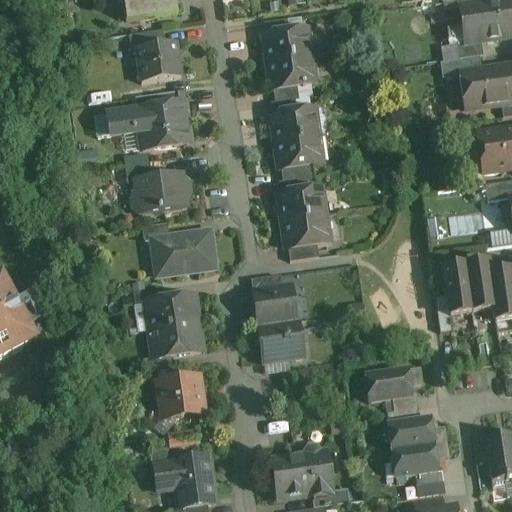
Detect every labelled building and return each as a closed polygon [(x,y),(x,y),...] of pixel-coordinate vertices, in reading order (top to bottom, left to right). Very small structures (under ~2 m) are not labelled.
[(122,0),(126,23),(177,16),(174,0),(122,0)] [(477,0),(441,0),(444,12),(459,10),(478,7),(477,0)] [(478,7),(459,10),(464,47),(480,45),(511,40),(511,27),(508,2),(478,7)] [(287,22),(264,26),(265,38),(289,35),(287,22)] [(265,38),(263,39),(267,66),(310,60),(306,32),(289,35),(265,38)] [(162,33),(129,38),(131,53),(136,52),(164,47),(162,33)] [(464,47),(458,48),(460,62),(482,58),(480,45),(464,47)] [(164,47),(136,52),(141,87),(181,81),(176,46),(164,47)] [(310,60),(267,66),(271,94),(273,94),(297,90),(314,88),(310,60)] [(480,60),(440,66),(442,81),(459,79),(458,77),(482,74),(480,60)] [(511,69),(482,74),(458,77),(459,79),(464,113),(501,108),(511,105),(511,69)] [(297,90),(273,94),(275,105),(275,106),(295,103),(299,103),(297,90)] [(178,96),(135,102),(137,114),(179,107),(178,96)] [(295,103),(275,106),(275,105),(271,106),(273,118),(297,114),(295,103)] [(511,105),(501,108),(503,121),(511,119),(511,105)] [(179,107),(137,114),(142,153),(190,146),(184,107),(179,107)] [(273,118),(271,118),(275,146),(318,140),(314,112),(297,114),(273,118)] [(110,117),(96,118),(98,136),(112,135),(110,117)] [(508,134),(498,135),(497,134),(478,137),(484,177),(511,172),(511,132),(508,133),(508,134)] [(318,140),(275,146),(279,174),(280,173),(312,169),(322,167),(318,140)] [(148,165),(124,168),(127,186),(135,185),(135,183),(151,180),(148,165)] [(312,169),(280,173),(282,185),(310,181),(310,182),(314,181),(312,169)] [(151,180),(135,183),(135,185),(136,195),(133,199),(132,203),(131,207),(133,212),(135,215),(139,217),(140,218),(187,212),(186,201),(189,200),(191,197),(190,186),(186,183),(183,183),(182,176),(151,180)] [(310,181),(282,185),(278,185),(280,198),(312,193),(310,182),(310,181)] [(511,184),(485,188),(487,205),(509,202),(509,201),(511,200),(511,184)] [(280,198),(278,198),(282,226),(325,219),(321,192),(312,193),(280,198)] [(511,200),(509,201),(509,202),(510,209),(507,210),(502,215),(504,226),(509,230),(511,229),(511,200)] [(325,219),(282,226),(286,253),(288,253),(317,249),(329,247),(325,219)] [(167,226),(141,230),(143,244),(151,243),(169,240),(167,226)] [(169,240),(151,243),(157,280),(216,272),(210,234),(169,240)] [(317,249),(288,253),(290,265),(319,261),(317,249)] [(488,265),(465,269),(472,316),(493,313),(494,313),(489,277),(488,265)] [(465,269),(442,272),(449,320),(472,316),(465,269)] [(489,277),(494,313),(493,313),(495,325),(511,322),(511,284),(510,274),(489,277)] [(280,279),(251,283),(253,295),(282,291),(280,279)] [(0,281),(0,361),(33,343),(19,316),(24,314),(32,330),(42,325),(29,301),(15,308),(0,281)] [(253,295),(252,295),(257,331),(297,325),(297,324),(291,290),(282,291),(253,295)] [(160,292),(133,296),(134,309),(146,307),(162,304),(160,292)] [(162,304),(146,307),(150,334),(198,327),(193,299),(162,304)] [(362,307),(348,309),(349,317),(364,315),(362,307)] [(364,315),(349,317),(350,325),(365,323),(364,315)] [(297,325),(257,331),(262,366),(304,360),(299,324),(297,324),(297,325)] [(198,327),(150,334),(153,361),(154,362),(170,359),(202,355),(198,327)] [(170,359),(154,362),(153,361),(142,362),(144,375),(172,371),(170,359)] [(420,371),(406,373),(408,381),(413,385),(422,384),(420,371)] [(406,373),(365,379),(369,406),(392,403),(410,400),(410,399),(409,388),(405,386),(404,381),(407,381),(408,381),(406,373)] [(197,380),(156,386),(159,406),(164,405),(166,418),(171,421),(203,417),(197,380)] [(410,400),(392,403),(394,415),(418,411),(416,398),(410,399),(410,400)] [(394,415),(387,416),(389,428),(419,423),(418,411),(394,415)] [(389,428),(388,428),(392,454),(433,448),(447,446),(445,434),(435,436),(431,433),(429,422),(419,423),(389,428)] [(196,434),(169,438),(171,452),(198,448),(196,434)] [(511,446),(511,437),(485,441),(488,465),(492,490),(506,488),(505,485),(508,484),(508,483),(511,482),(511,446)] [(485,441),(473,443),(477,467),(488,465),(485,441)] [(447,446),(433,448),(434,455),(439,459),(439,460),(449,458),(447,446)] [(305,459),(272,463),(278,503),(312,498),(331,495),(330,484),(333,480),(331,470),(327,466),(325,456),(321,457),(320,453),(317,448),(308,450),(304,455),(305,459)] [(433,448),(392,454),(396,481),(419,478),(437,475),(435,463),(432,461),(431,456),(434,455),(433,448)] [(167,453),(152,455),(153,464),(168,462),(167,453)] [(209,459),(172,464),(172,466),(176,491),(179,510),(179,511),(208,508),(216,506),(209,459)] [(172,466),(154,469),(157,494),(176,491),(172,466)] [(437,475),(419,478),(421,489),(443,486),(442,474),(437,475)] [(331,495),(312,498),(314,511),(349,506),(347,492),(331,495)] [(442,511),(440,499),(414,503),(415,511),(442,511)]
